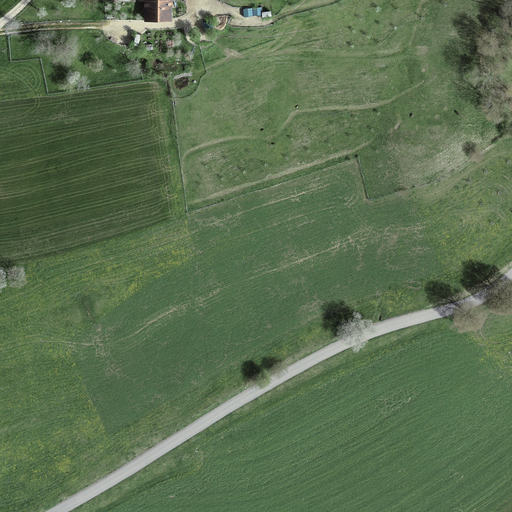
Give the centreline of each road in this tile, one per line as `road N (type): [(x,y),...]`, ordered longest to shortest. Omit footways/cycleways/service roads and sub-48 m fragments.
road 1 (residential): [(56,511),(327,352),(474,301),(511,275)]
road 2 (track): [(0,28),(190,23),(204,8),(188,0)]
